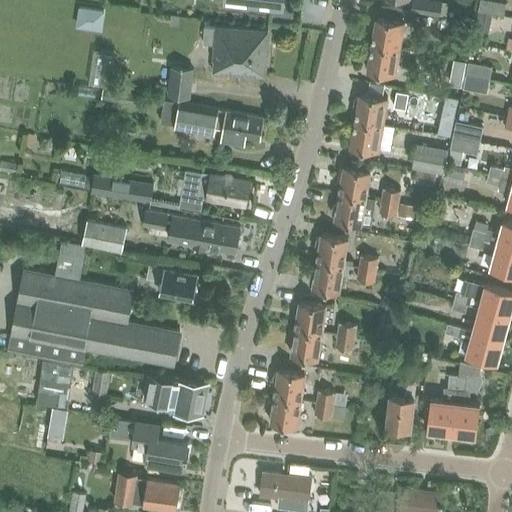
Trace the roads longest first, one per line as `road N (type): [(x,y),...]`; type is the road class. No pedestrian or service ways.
road 1 (residential): [(224,440),(241,353),(309,147),(344,0)]
road 2 (residential): [(506,472),(224,440)]
